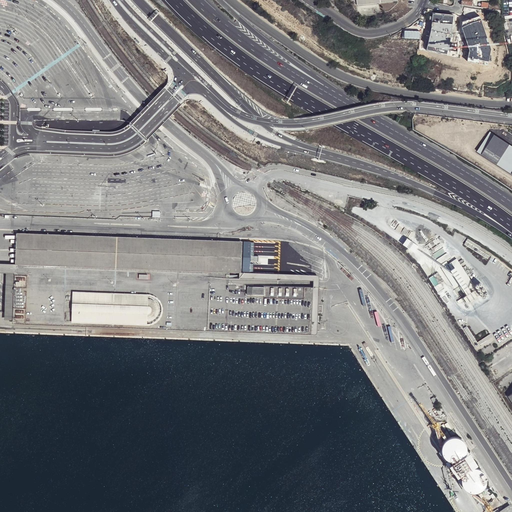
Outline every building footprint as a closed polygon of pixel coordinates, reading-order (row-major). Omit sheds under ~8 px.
[(453,16),(433,14),(431,30),(427,50),(447,54),(451,35),(453,16)] [(471,24),(462,28),(470,51),(468,57),(488,61),(491,49),(481,21),(471,24)] [(511,145),(490,132),(477,152),(511,174),(511,145)] [(154,171),(139,171),(138,179),(154,179),(154,171)] [(103,175),(103,182),(110,182),(110,187),(119,187),(119,178),(110,178),(110,175),(103,175)] [(204,276),(317,280),(315,330),(13,318),(15,269),(28,269),(30,233),(17,232),(16,264),(0,263),(0,272),(6,273),(4,323),(313,335),(317,334),(318,330),(318,322),(317,322),(317,315),(318,316),(319,279),(318,277),(316,276),(242,273),(243,242),(205,240),(204,276)] [(30,233),(28,269),(204,276),(205,240),(30,233)] [(403,245),(414,253),(418,246),(407,238),(403,245)] [(464,245),(488,260),(490,256),(479,249),(481,247),(467,239),(464,245)] [(458,285),(466,296),(472,292),(469,287),(473,284),(460,265),(458,262),(456,259),(442,269),(454,288),(458,285)] [(317,280),(204,276),(28,269),(15,269),(13,318),(315,330),(317,280)] [(435,287),(444,281),(438,272),(429,278),(435,287)] [(483,299),(486,297),(483,292),(485,290),(484,288),(481,290),(478,285),(475,286),(483,299)] [(463,297),(467,304),(478,298),(473,291),(472,292),(466,296),(463,297)] [(476,348),(493,337),(490,334),(478,342),(467,326),(464,328),(476,348)] [(464,441),(461,439),(459,438),(456,437),(452,437),(449,438),(446,440),(444,443),(442,446),(442,449),(442,451),(443,454),(444,457),(447,460),(450,461),(454,462),(457,461),(460,460),(463,458),(465,455),(466,451),(466,448),(465,445),(464,441)] [(460,460),(450,466),(457,475),(466,469),(477,462),(471,453),(460,460)] [(470,467),(466,469),(465,470),(463,472),(462,476),(461,479),(462,483),(463,486),(465,489),(468,491),(471,491),(475,492),(478,491),(481,489),(484,487),(485,484),(486,480),(486,477),(485,473),(483,470),(480,468),(477,467),(473,467),(470,467)]
